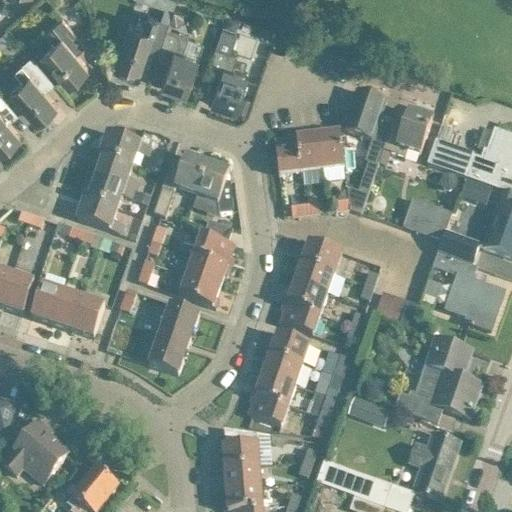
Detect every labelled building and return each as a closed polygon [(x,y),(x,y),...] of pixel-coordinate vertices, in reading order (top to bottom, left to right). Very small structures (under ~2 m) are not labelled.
[(10,14),(14,3),(5,0),(1,11),(10,14)] [(122,42),(115,61),(140,70),(147,49),(157,53),(156,57),(157,57),(166,31),(169,24),(169,23),(161,20),(159,19),(148,16),(144,28),(129,23),(122,42)] [(83,43),(70,28),(62,19),(45,34),(54,44),(42,54),(68,84),(88,68),(74,51),(83,43)] [(222,29),(215,48),(206,74),(219,78),(210,103),(235,112),(248,76),(232,70),(237,56),(230,53),(237,34),(222,29)] [(199,30),(198,47),(214,49),(216,32),(199,30)] [(166,31),(157,57),(170,62),(161,86),(186,95),(193,76),(199,58),(183,53),(188,39),(166,31)] [(51,81),(38,65),(31,57),(14,71),(22,81),(10,91),(36,122),(56,105),(42,88),(51,81)] [(15,112),(2,97),(0,94),(0,152),(19,136),(5,120),(15,112)] [(383,153),(389,134),(377,129),(386,105),(356,94),(343,133),(372,143),(364,164),(377,169),(383,153)] [(389,134),(383,153),(405,161),(407,153),(420,158),(425,142),(432,123),(409,115),(404,129),(402,133),(391,129),(390,134),(389,134)] [(318,139),(322,173),(345,171),(340,133),(331,134),(331,138),(318,139)] [(100,157),(132,169),(137,156),(147,160),(151,150),(108,135),(100,157)] [(433,169),(465,180),(466,181),(495,191),(499,178),(511,182),(511,140),(496,135),(488,156),(485,155),(483,161),(473,158),(474,156),(436,143),(427,167),(433,169)] [(322,173),(318,139),(305,141),(305,138),(296,139),(301,176),(322,173)] [(279,179),(301,176),(296,139),(288,140),(288,143),(274,145),(279,179)] [(128,181),(132,169),(100,157),(100,158),(103,160),(96,180),(151,199),(153,193),(138,187),(138,185),(128,181)] [(196,199),(208,167),(186,159),(175,191),(196,199)] [(208,167),(196,199),(220,207),(221,218),(233,217),(230,186),(229,186),(225,185),(229,174),(208,167)] [(85,199),(85,200),(117,212),(122,199),(132,203),(134,203),(137,195),(151,199),(96,180),(89,201),(85,199)] [(492,192),(467,183),(461,199),(486,209),(492,192)] [(485,251),(496,255),(511,260),(511,259),(511,258),(511,197),(495,191),(490,204),(501,208),(485,251)] [(174,196),(162,192),(154,218),(165,222),(174,196)] [(349,213),(349,204),(347,192),(339,193),(335,199),(336,205),(335,205),(335,215),(349,213)] [(368,199),(347,192),(349,204),(349,213),(361,217),(364,209),(368,199)] [(113,224),(117,212),(85,200),(77,223),(120,238),(123,228),(113,224)] [(413,203),(404,231),(442,244),(452,217),(413,203)] [(54,223),(57,212),(33,205),(30,216),(54,223)] [(305,209),(306,218),(320,217),(319,207),(305,209)] [(292,220),(306,218),(305,209),(291,211),(292,220)] [(29,228),(32,219),(21,215),(18,224),(29,228)] [(32,219),(29,228),(41,232),(44,223),(32,219)] [(233,233),(214,226),(208,224),(204,236),(210,238),(229,245),(233,233)] [(80,244),(83,235),(72,231),(69,240),(80,244)] [(153,244),(162,247),(166,234),(157,231),(153,244)] [(441,255),(474,267),(482,245),(449,233),(441,255)] [(83,235),(80,244),(91,248),(94,239),(83,235)] [(194,259),(230,271),(233,263),(230,262),(234,249),(202,238),(194,259)] [(157,260),(162,247),(153,244),(148,257),(157,260)] [(298,265),(334,278),(341,257),(328,252),(309,245),(304,258),(301,257),(298,265)] [(113,246),(110,254),(121,258),(124,250),(113,246)] [(476,271),(438,258),(433,271),(458,279),(446,314),(467,321),(465,326),(491,335),(505,295),(472,284),(476,271)] [(227,279),(230,271),(194,259),(187,279),(220,290),(224,278),(227,279)] [(143,272),(139,286),(148,289),(152,275),(155,267),(146,264),(143,272)] [(327,298),(334,278),(298,265),(295,273),(299,274),(294,287),(327,298)] [(386,291),(391,269),(381,266),(376,289),(386,291)] [(0,309),(2,310),(13,278),(0,273),(0,309)] [(365,288),(374,291),(378,279),(369,275),(365,288)] [(13,278),(2,310),(23,317),(34,285),(13,278)] [(216,303),(220,290),(187,279),(180,300),(216,313),(219,304),(216,303)] [(430,281),(425,296),(436,300),(441,285),(430,281)] [(320,318),(327,298),(294,287),(290,299),(287,298),(284,306),(320,318)] [(52,327),(63,295),(42,288),(37,301),(31,320),(52,327)] [(369,305),(374,291),(365,288),(360,302),(369,305)] [(137,296),(127,293),(120,313),(130,317),(137,296)] [(72,334),(83,301),(63,295),(52,327),(72,334)] [(387,322),(395,301),(383,297),(375,318),(387,322)] [(83,301),(72,334),(94,341),(100,322),(105,309),(83,301)] [(400,327),(407,305),(395,301),(387,322),(400,327)] [(425,311),(419,309),(407,305),(400,327),(417,334),(425,311)] [(313,339),(320,318),(284,306),(281,314),(285,315),(280,328),(313,339)] [(159,338),(189,349),(199,318),(170,308),(160,335),(159,338)] [(364,320),(355,317),(351,329),(359,332),(364,320)] [(351,329),(346,343),(355,346),(359,332),(351,329)] [(267,357),(303,369),(310,348),(296,344),(277,337),(273,350),(270,349),(267,357)] [(178,379),(189,349),(159,338),(149,369),(178,379)] [(472,354),(435,341),(424,369),(426,370),(416,398),(410,396),(409,400),(400,397),(395,413),(427,425),(433,409),(468,422),(476,400),(478,401),(482,388),(463,381),(472,354)] [(296,390),(303,369),(267,357),(264,365),(267,366),(263,378),(296,390)] [(342,383),(347,369),(349,362),(340,359),(338,366),(333,380),(342,383)] [(289,410),(296,390),(263,378),(259,391),(255,390),(253,398),(289,410)] [(335,403),(342,383),(333,380),(329,392),(320,389),(317,397),(335,403)] [(328,424),(335,403),(317,397),(315,405),(323,408),(319,420),(328,424)] [(253,407),(249,420),(267,426),(278,430),(281,431),(288,412),(289,410),(253,398),(250,406),(253,407)] [(354,402),(348,419),(365,425),(371,408),(354,402)] [(0,434),(5,436),(13,411),(0,406),(0,434)] [(321,442),(328,424),(319,420),(312,441),(321,442)] [(43,487),(44,488),(69,457),(48,441),(52,436),(38,425),(3,468),(17,479),(28,465),(48,481),(43,487)] [(221,472),(259,469),(257,438),(226,433),(227,450),(223,450),(224,463),(221,463),(221,472)] [(412,495),(416,496),(440,505),(460,447),(432,437),(426,453),(415,449),(409,467),(420,471),(412,495)] [(93,451),(86,460),(94,466),(101,457),(93,451)] [(312,469),(317,456),(308,453),(303,466),(312,469)] [(410,511),(416,496),(412,495),(325,464),(317,488),(353,500),(353,501),(386,511),(410,511)] [(308,482),(312,469),(303,466),(299,479),(308,482)] [(226,493),(261,491),(259,469),(221,472),(222,481),(225,480),(226,493)] [(96,471),(72,500),(67,506),(74,511),(73,511),(100,511),(119,490),(96,471)] [(227,506),(224,506),(224,511),(260,511),(262,511),(265,511),(263,491),(261,491),(226,493),(227,506)] [(291,511),(297,511),(301,500),(292,498),(288,511),(291,511)] [(386,511),(353,501),(349,511),(386,511)]
